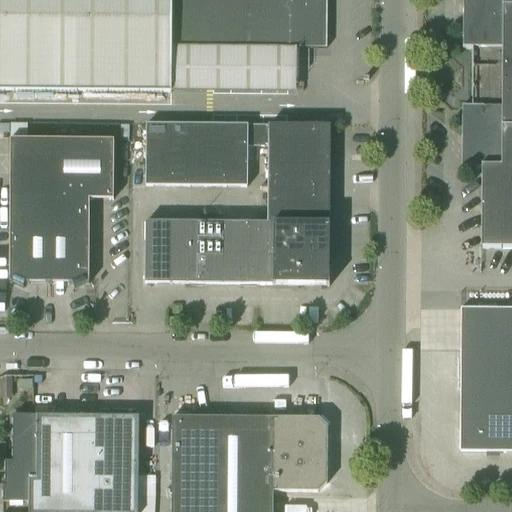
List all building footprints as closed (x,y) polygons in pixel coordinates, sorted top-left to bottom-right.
[(0,0),(0,92),(295,95),(296,50),(326,50),(326,0),(0,0)] [(461,108),(461,170),(481,170),(480,250),(511,250),(511,8),(504,8),(504,0),(462,0),(462,50),(471,50),(471,108),(461,108)] [(145,126),(145,188),(186,188),(186,126),(145,126)] [(186,126),(186,188),(226,188),(226,127),(186,126)] [(226,127),(226,188),(247,189),(247,148),(247,127),(226,127)] [(247,127),(247,148),(263,148),(263,146),(267,146),(267,127),(247,127)] [(267,226),(273,226),(328,227),(329,128),(267,127),(267,146),(267,225),(267,226)] [(10,141),(8,285),(88,285),(89,201),(113,202),(113,142),(10,141)] [(145,224),(144,286),(171,286),(171,224),(145,224)] [(171,224),(171,286),(196,286),(197,224),(171,224)] [(197,224),(196,286),(222,286),(222,225),(197,224)] [(222,225),(222,286),(247,287),(248,225),(222,225)] [(248,225),(247,287),(273,287),(273,256),(273,226),(267,226),(267,225),(248,225)] [(273,226),(273,256),(328,257),(328,227),(273,226)] [(273,256),(273,287),(325,287),(325,288),(329,288),(329,285),(328,285),(328,257),(273,256)] [(511,310),(460,310),(459,454),(511,454),(511,310)] [(2,511),(137,511),(138,419),(135,419),(135,417),(122,417),(122,419),(29,418),(29,416),(13,415),(10,419),(10,441),(12,441),(12,464),(5,464),(4,491),(2,491),(2,511)] [(171,419),(170,511),(272,511),(272,494),(317,494),(326,485),(327,429),(318,420),(171,419)]
